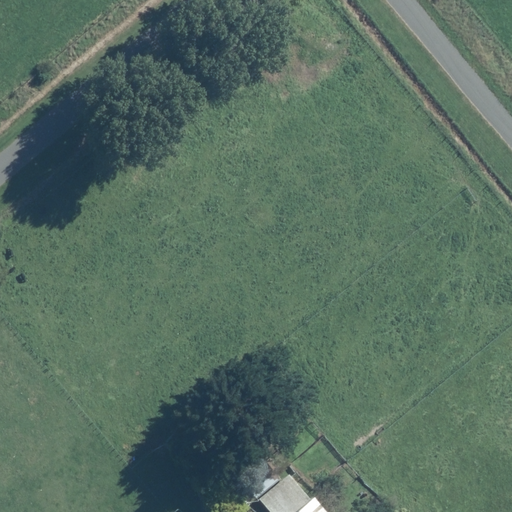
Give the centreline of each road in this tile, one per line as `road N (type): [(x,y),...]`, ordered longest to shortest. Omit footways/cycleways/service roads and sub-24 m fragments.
road 1 (residential): [(0,182),(220,0)]
road 2 (residential): [(397,0),(511,134)]
